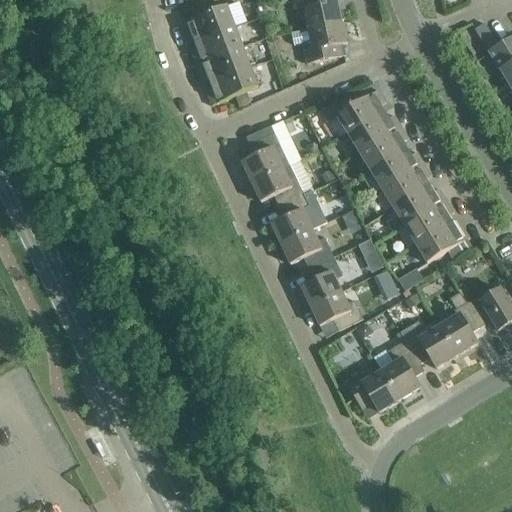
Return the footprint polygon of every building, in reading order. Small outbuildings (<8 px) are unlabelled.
[(306,20),(308,32),(342,24),(337,3),(327,5),(325,0),(295,0),(293,1),(298,22),(306,20)] [(192,38),(195,45),(235,30),(227,9),(181,27),(186,40),(192,38)] [(303,45),(303,46),(307,67),(346,58),(343,47),(346,46),(342,24),(308,32),(311,43),(303,45)] [(192,55),(197,68),(243,50),(235,30),(195,45),(197,53),(192,55)] [(294,48),(303,46),(303,45),(311,43),(308,32),(292,35),(294,48)] [(488,54),(500,73),(511,65),(511,39),(499,48),(488,54)] [(494,40),(484,47),(488,54),(499,48),(494,40)] [(207,78),(210,86),(250,70),(243,50),(197,68),(202,81),(207,78)] [(511,65),(500,73),(511,92),(511,90),(511,65)] [(250,70),(210,86),(213,93),(207,95),(212,108),(235,100),(239,110),(252,105),(248,95),(258,91),(250,70)] [(336,118),(348,137),(385,115),(381,108),(386,105),(378,93),(336,118)] [(290,119),(295,133),(307,129),(303,115),(290,119)] [(348,137),(359,156),(401,130),(394,118),(389,122),(385,115),(348,137)] [(242,165),(251,185),(283,170),(277,158),(284,155),(272,128),(246,139),(250,148),(237,154),(242,164),(242,165)] [(359,156),(371,174),(407,152),(403,145),(408,142),(401,130),(359,156)] [(381,191),(382,193),(424,167),(417,155),(411,158),(407,152),(371,174),(371,175),(363,180),(373,197),(381,191)] [(382,193),(393,211),(430,188),(426,182),(431,179),(424,167),(382,193)] [(274,199),(279,210),(304,198),(295,179),(288,182),(283,170),(251,185),(261,205),(274,199)] [(393,211),(404,229),(446,204),(439,192),(434,195),(430,188),(393,211)] [(271,227),(281,247),(312,232),(312,233),(326,226),(320,213),(313,217),(304,198),(279,210),(284,221),(271,227)] [(404,229),(416,248),(453,225),(449,219),(454,215),(446,204),(404,229)] [(453,225),(416,248),(427,267),(469,241),(462,229),(457,232),(453,225)] [(303,261),(309,272),(334,260),(325,241),(318,244),(312,233),(312,232),(281,247),(290,267),(303,261)] [(374,244),(340,253),(347,277),(380,269),(374,244)] [(301,289),(310,309),(341,295),(336,282),(343,279),(334,260),(309,272),(314,283),(301,289)] [(418,268),(403,277),(410,289),(425,280),(418,268)] [(404,302),(409,310),(423,302),(415,289),(408,292),(411,298),(404,302)] [(477,300),(467,306),(481,330),(492,324),(498,334),(511,325),(511,310),(500,292),(487,300),(484,294),(476,298),(477,300)] [(341,295),(310,309),(320,329),(333,323),(338,334),(363,322),(354,303),(347,307),(341,295)] [(452,322),(439,329),(457,359),(477,346),(471,336),(481,330),(467,306),(460,295),(442,306),(452,322)] [(390,327),(397,324),(391,311),(369,321),(380,348),(397,340),(390,327)] [(400,336),(405,343),(420,367),(430,361),(436,371),(457,359),(439,329),(426,337),(418,325),(400,336)] [(394,366),(381,374),(400,403),(420,391),(414,380),(424,374),(420,367),(405,343),(387,354),(394,366)] [(400,403),(381,374),(369,382),(366,377),(348,388),(363,412),(373,406),(379,416),(400,403)]
